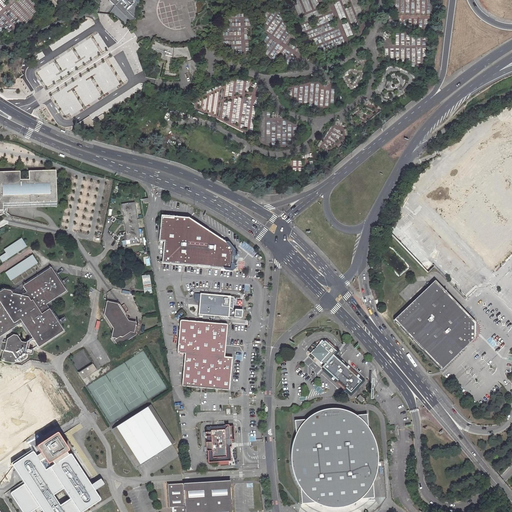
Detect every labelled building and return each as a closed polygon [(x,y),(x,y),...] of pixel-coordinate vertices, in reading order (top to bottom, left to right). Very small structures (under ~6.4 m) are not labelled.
[(96,0),(98,1),(99,0),(112,0),(130,18),(137,17),(137,15),(136,12),(136,9),(136,8),(136,7),(136,5),(138,5),(139,0),(96,0)] [(298,11),(300,14),(315,9),(311,0),(301,0),(305,8),(298,11)] [(20,59),(32,52),(33,54),(40,49),(39,47),(47,42),(48,44),(55,40),(51,33),(41,39),(40,37),(30,43),(32,45),(15,55),(11,72),(15,78),(20,75),(18,70),(20,59)] [(158,59),(166,61),(163,76),(164,76),(168,77),(172,77),(175,78),(176,78),(180,77),(181,73),(174,72),(175,59),(188,58),(191,72),(201,70),(192,46),(190,47),(184,48),(181,48),(179,48),(175,48),(171,48),(166,46),(164,45),(163,48),(158,45),(155,44),(153,42),(149,47),(153,51),(157,53),(159,54),(158,59)] [(51,117),(45,108),(42,110),(47,119),(51,117)] [(511,140),(378,268),(448,341),(477,313),(460,267),(511,219),(511,140)] [(20,170),(0,170),(0,212),(1,211),(2,210),(3,207),(2,205),(1,203),(55,201),(54,169),(20,170)] [(137,220),(134,202),(122,204),(128,241),(130,240),(131,244),(139,243),(138,239),(140,239),(137,220)] [(190,218),(161,216),(159,241),(164,242),(162,265),(233,270),(233,251),(226,242),(190,218)] [(27,247),(21,238),(4,250),(6,253),(0,257),(0,259),(2,263),(27,247)] [(32,254),(5,272),(11,280),(12,279),(20,274),(21,273),(25,271),(26,270),(30,268),(31,267),(36,264),(38,263),(32,254)] [(22,323),(22,324),(31,338),(31,339),(28,340),(26,342),(25,343),(21,342),(17,336),(13,335),(7,339),(6,340),(4,339),(4,342),(2,342),(1,350),(3,350),(1,359),(2,361),(14,363),(17,362),(19,362),(26,358),(27,354),(29,354),(32,355),(33,350),(28,349),(29,342),(31,341),(34,342),(38,347),(64,331),(46,305),(67,291),(56,276),(51,267),(23,286),(25,290),(22,291),(22,296),(12,294),(10,291),(4,289),(0,291),(0,337),(3,335),(22,323)] [(149,274),(142,276),(144,288),(144,292),(145,294),(152,293),(149,274)] [(215,316),(230,317),(241,318),(242,310),(232,309),(232,306),(231,306),(232,298),(200,295),(199,315),(203,315),(209,316),(215,316)] [(117,304),(107,301),(104,314),(113,329),(111,338),(116,339),(114,340),(118,346),(119,346),(136,335),(137,333),(135,331),(136,323),(128,321),(117,304)] [(198,322),(180,320),(177,354),(183,354),(181,388),(229,391),(232,359),(224,358),(227,325),(214,323),(208,323),(203,322),(198,322)] [(328,354),(319,346),(311,355),(320,363),(323,359),(327,362),(321,369),(346,392),(347,391),(351,394),(354,391),(356,393),(358,391),(356,389),(361,384),(357,379),(332,356),(330,358),(327,355),(328,354)] [(93,364),(78,373),(82,380),(97,370),(93,364)] [(26,375),(0,391),(0,454),(54,421),(26,375)] [(360,396),(356,400),(361,405),(364,401),(360,396)] [(151,405),(113,429),(137,467),(172,444),(175,442),(151,405)] [(306,421),(294,422),(296,441),(294,441),(291,453),(291,462),(291,465),(293,477),(299,488),(300,488),(302,506),(317,505),(317,506),(326,509),(339,511),(350,508),(361,503),(360,501),(374,500),(373,483),(369,471),(377,469),(378,463),(378,453),(375,442),(371,434),(369,434),(367,416),(353,417),(353,415),(346,412),(339,410),(331,410),(323,411),(314,414),(306,421)] [(227,427),(207,428),(209,462),(215,461),(215,466),(228,465),(228,460),(229,460),(228,447),(231,447),(230,439),(228,440),(227,427)] [(82,511),(100,501),(100,499),(95,490),(91,485),(71,454),(70,454),(69,454),(68,455),(67,452),(67,451),(68,451),(68,450),(68,449),(67,449),(57,434),(57,433),(56,433),(55,433),(37,445),(36,446),(36,447),(36,448),(37,449),(40,453),(36,456),(34,452),(33,452),(32,452),(13,464),(12,465),(12,466),(12,467),(24,484),(11,493),(10,494),(21,511),(31,511),(39,507),(42,511),(82,511)] [(91,485),(95,490),(104,485),(104,484),(101,479),(100,479),(91,485)] [(232,511),(230,484),(230,481),(170,485),(169,485),(170,511),(232,511)]
